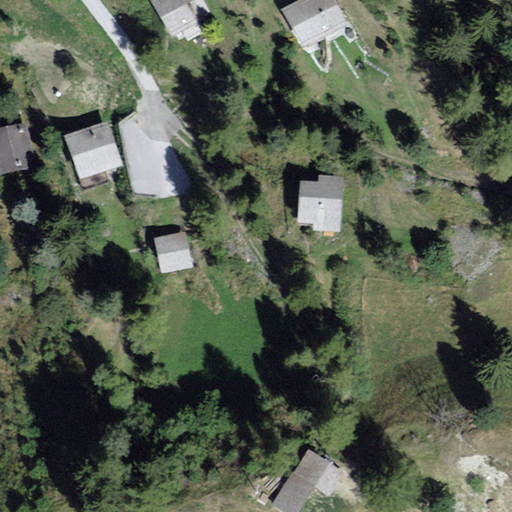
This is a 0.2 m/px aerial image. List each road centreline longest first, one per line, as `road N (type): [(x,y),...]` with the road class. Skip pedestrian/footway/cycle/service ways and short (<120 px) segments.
road 1 (track): [(216,183),(298,306),(314,341),(314,380)]
road 2 (residential): [(91,0),(216,183)]
